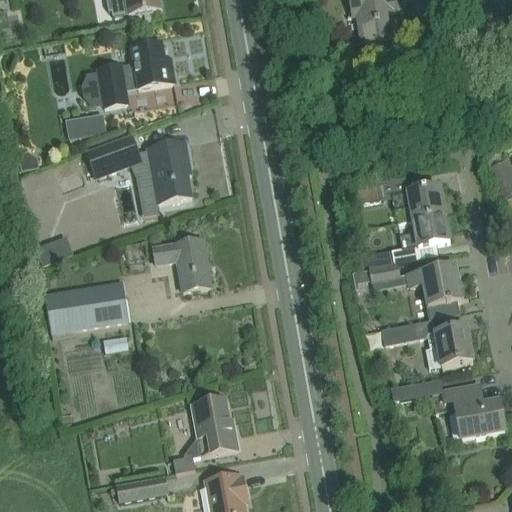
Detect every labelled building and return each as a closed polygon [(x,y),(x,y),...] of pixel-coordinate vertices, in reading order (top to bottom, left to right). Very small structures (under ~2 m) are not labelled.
[(111,0),(114,16),(118,18),(127,16),(128,19),(161,13),(158,0),(111,0)] [(393,0),(349,0),(353,21),(357,20),(362,51),(398,45),(392,7),(395,7),(393,0)] [(467,0),(471,20),(492,17),(489,0),(467,0)] [(502,47),(488,53),(494,66),(508,59),(502,47)] [(134,68),(98,74),(99,82),(103,105),(104,112),(128,108),(124,85),(136,83),(138,94),(157,91),(175,88),(172,72),(166,73),(162,48),(131,53),(134,68)] [(102,120),(65,126),(68,145),(105,138),(102,120)] [(132,142),(87,160),(96,183),(141,166),(132,142)] [(154,213),(158,209),(191,203),(185,168),(188,167),(185,147),(148,154),(155,192),(142,194),(145,211),(150,214),(154,213)] [(29,158),(18,160),(21,177),(39,174),(37,163),(29,158)] [(511,182),(505,167),(491,174),(503,203),(511,199),(511,182)] [(355,195),(357,209),(381,204),(378,190),(355,195)] [(410,211),(413,225),(444,219),(439,191),(408,197),(408,198),(392,200),(395,214),(410,211)] [(449,247),(444,219),(413,225),(415,238),(399,241),(402,255),(417,252),(449,247)] [(66,241),(35,253),(41,271),(72,259),(66,241)] [(178,265),(183,297),(211,292),(203,245),(175,249),(175,250),(153,253),(156,269),(178,265)] [(367,260),(369,274),(393,269),(391,256),(367,260)] [(397,268),(393,269),(369,274),(372,288),(400,283),(397,268)] [(461,305),(455,271),(408,280),(410,292),(423,289),(425,297),(423,297),(429,325),(460,319),(457,306),(461,305)] [(46,298),(54,344),(78,341),(78,334),(129,327),(124,287),(60,297),(46,298)] [(413,329),(381,335),(384,350),(416,345),(413,329)] [(114,336),(116,349),(140,345),(138,332),(114,336)] [(427,340),(430,353),(426,354),(429,373),(441,371),(441,372),(473,367),(466,333),(427,340)] [(456,415),(462,446),(505,438),(499,407),(482,410),(479,389),(443,396),(440,384),(391,393),(395,412),(433,405),(435,418),(456,415)] [(225,404),(192,410),(201,462),(238,455),(234,434),(231,435),(225,404)] [(173,464),(175,478),(195,475),(193,461),(173,464)] [(238,479),(205,485),(209,511),(244,511),(243,507),(247,506),(243,481),(239,482),(238,479)] [(119,508),(168,499),(165,481),(116,490),(119,508)]
